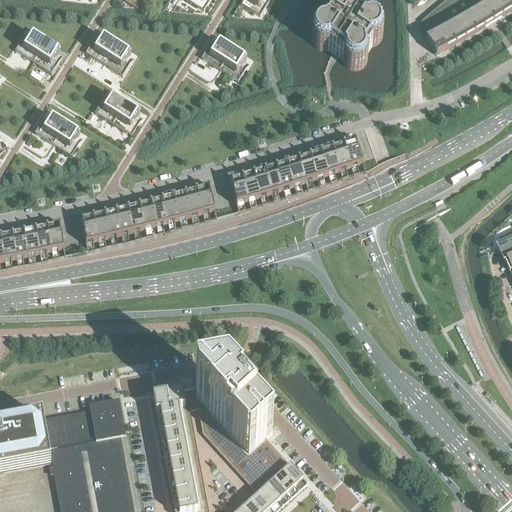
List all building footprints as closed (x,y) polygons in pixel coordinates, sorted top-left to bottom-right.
[(185,0),(185,2),(204,13),(212,0),(185,0)] [(245,0),(241,7),(260,19),(271,1),(271,0),(270,1),(269,0),(245,0)] [(426,42),(437,58),(453,49),(469,40),(485,30),(490,27),(495,24),(501,20),(511,13),(511,0),(488,0),(491,4),(484,9),(474,14),(464,0),(448,0),(440,6),(429,16),(420,24),(429,36),(433,33),(435,37),(426,42)] [(321,27),(320,27),(319,28),(317,29),(316,29),(316,30),(315,31),(314,32),(313,33),(313,34),(312,35),(312,36),(312,37),(312,38),(312,39),(312,40),(312,41),(312,42),(312,43),(312,44),(313,45),(314,46),(314,47),(315,48),(316,49),(317,50),(319,51),(320,51),(321,52),(322,52),(324,52),(325,52),(326,52),(327,52),(328,51),(336,57),(343,61),(343,62),(343,63),(344,64),(344,65),(345,66),(345,67),(347,68),(347,69),(349,70),(350,71),(352,71),(354,72),(355,72),(357,72),(359,71),(360,71),(362,70),(363,69),(364,68),(365,67),(366,66),(366,65),(367,64),(367,63),(367,62),(368,61),(368,60),(368,58),(368,57),(368,56),(367,55),(372,48),(374,47),(375,47),(376,46),(377,46),(379,44),(380,44),(380,43),(381,42),(382,41),(382,40),(382,39),(383,38),(383,37),(383,36),(383,35),(383,33),(383,32),(382,31),(382,30),(381,29),(381,28),(380,27),(379,26),(378,25),(377,25),(376,24),(375,24),(374,23),(373,23),(371,23),(370,23),(368,23),(367,23),(352,14),(352,13),(351,12),(351,11),(350,10),(350,9),(349,8),(348,6),(347,5),(346,5),(344,4),(343,3),(342,3),(341,3),(340,3),(338,3),(335,3),(333,4),(332,5),(331,6),(330,7),(329,8),(329,9),(328,10),(328,11),(327,12),(327,13),(327,14),(327,15),(327,16),(327,17),(327,18),(327,19),(322,27),(321,27)] [(24,39),(15,53),(24,58),(33,64),(45,46),(48,42),(35,34),(33,38),(32,39),(27,35),(26,35),(24,39)] [(97,37),(86,55),(104,67),(118,44),(106,36),(103,40),(103,41),(98,38),(97,37)] [(45,46),(33,64),(52,76),(63,58),(57,55),(58,54),(60,50),(48,42),(45,46)] [(213,42),(201,60),(220,72),(232,53),(234,50),(221,42),(219,45),(218,46),(213,43),(213,42)] [(118,44),(104,67),(123,78),(134,61),(133,60),(128,57),(129,56),(131,52),(118,44)] [(232,53),(220,72),(238,84),(250,66),(249,65),(244,62),(244,61),(247,58),(234,50),(232,53)] [(106,97),(95,115),(113,126),(127,104),(115,96),(112,100),(112,101),(106,97),(107,97),(106,97)] [(127,104),(113,126),(131,138),(143,120),(142,120),(137,117),(137,116),(140,112),(127,104)] [(46,117),(35,135),(53,147),(67,125),(55,117),(52,120),(52,121),(47,118),(46,117)] [(67,125),(53,147),(72,159),(83,141),(82,140),(77,137),(78,136),(80,133),(67,125)] [(245,191),(233,195),(234,199),(236,205),(236,207),(238,214),(239,215),(246,213),(251,211),(257,210),(263,208),(274,205),(286,201),(291,199),(297,197),(303,195),(308,194),(314,192),(320,190),(331,186),(342,182),(354,178),(365,174),(362,164),(359,154),(347,159),(336,162),(324,166),(313,170),(302,174),(290,177),(279,181),(268,184),(256,188),(245,191)] [(96,232),(84,235),(85,240),(86,246),(87,254),(88,255),(100,252),(106,250),(112,249),(118,248),(123,246),(130,245),(135,243),(141,242),(146,240),(153,239),(158,238),(165,236),(169,235),(176,233),(181,232),(188,230),(192,228),(199,226),(204,225),(211,223),(216,222),(217,222),(216,220),(214,211),(212,202),(199,206),(188,209),(176,212),(165,215),(153,218),(142,221),(130,224),(119,227),(107,229),(96,232)] [(502,252),(506,261),(511,258),(511,233),(499,240),(501,244),(497,246),(500,253),(502,252)] [(0,273),(1,273),(6,272),(13,271),(18,270),(24,269),(24,268),(30,267),(36,266),(42,265),(48,263),(53,262),(65,260),(62,240),(49,243),(38,245),(26,248),(20,249),(14,250),(2,252),(0,252),(0,273)] [(227,385),(195,391),(197,400),(199,412),(268,488),(273,483),(281,475),(290,467),(266,440),(272,435),(255,417),(240,400),(234,393),(227,385)] [(163,397),(153,399),(155,407),(157,407),(158,413),(156,413),(160,437),(161,443),(166,466),(167,472),(171,496),(172,502),(174,511),(196,511),(178,411),(185,410),(182,393),(168,396),(163,397)] [(132,511),(113,410),(43,423),(51,467),(59,511),(132,511)] [(0,476),(24,472),(51,467),(43,423),(43,418),(24,422),(0,426),(0,476)] [(307,486),(290,467),(281,475),(299,495),(299,494),(307,488),(308,487),(307,486)] [(299,495),(281,475),(273,483),(291,502),(291,501),(299,495)] [(266,490),(265,490),(273,498),(283,509),(290,502),(291,502),(273,483),(268,488),(266,490)] [(265,490),(258,497),(259,499),(261,501),(265,505),(270,511),(279,511),(282,509),(283,509),(273,498),(265,490)] [(258,497),(250,504),(256,511),(270,511),(265,505),(261,501),(259,499),(258,497)]
